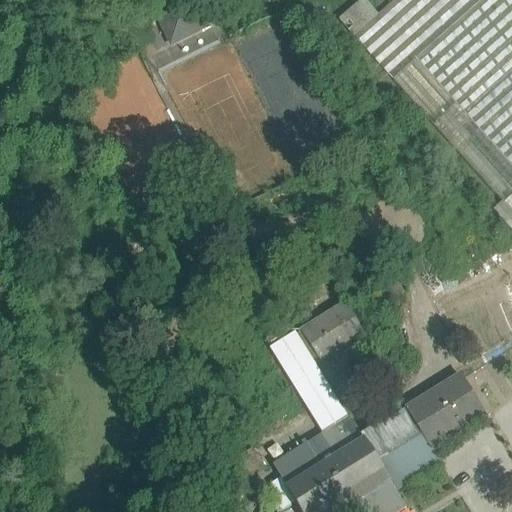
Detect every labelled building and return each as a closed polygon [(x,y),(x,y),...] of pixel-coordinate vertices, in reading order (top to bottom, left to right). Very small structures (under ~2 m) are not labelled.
[(174,13),(160,20),(173,46),(213,26),(200,0),(174,13)] [(363,0),(339,22),(354,38),(378,17),(363,0)] [(511,0),(396,0),(378,17),(354,38),(511,214),(511,0)] [(170,6),(156,13),(160,20),(174,13),(170,6)] [(346,306),(301,334),(320,364),(364,335),(346,306)] [(352,421),(347,423),(294,338),(277,349),(274,351),(326,437),(339,459),(304,481),(288,491),(286,492),(298,511),(348,511),(390,486),(386,479),(387,479),(378,465),(388,459),(373,435),(363,440),(352,421)] [(463,379),(407,413),(429,449),(431,448),(485,415),(463,379)] [(407,413),(373,435),(388,459),(378,465),(387,479),(386,479),(390,486),(401,487),(440,463),(431,448),(429,449),(407,413)] [(326,437),(291,459),(304,481),(339,459),(326,437)] [(254,451),(234,463),(246,484),(267,471),(254,451)] [(291,459),(275,469),(288,491),(304,481),(291,459)] [(390,486),(348,511),(404,511),(406,511),(390,486)]
